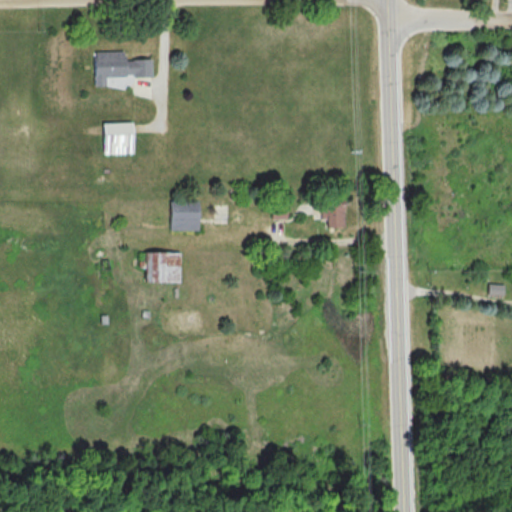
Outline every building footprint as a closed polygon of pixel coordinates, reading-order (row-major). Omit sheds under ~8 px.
[(93,85),(105,85),(105,76),(152,76),(151,58),(124,59),(124,50),(93,51),(93,85)] [(102,122),(103,153),(132,153),(132,121),(102,122)] [(321,219),(326,219),(326,226),(343,226),(342,200),(320,200),(321,219)] [(169,229),(198,229),(198,201),(170,201),(169,229)] [(271,218),(286,218),(285,204),(271,204),(271,218)] [(179,282),(180,252),(149,251),(148,281),(179,282)]
